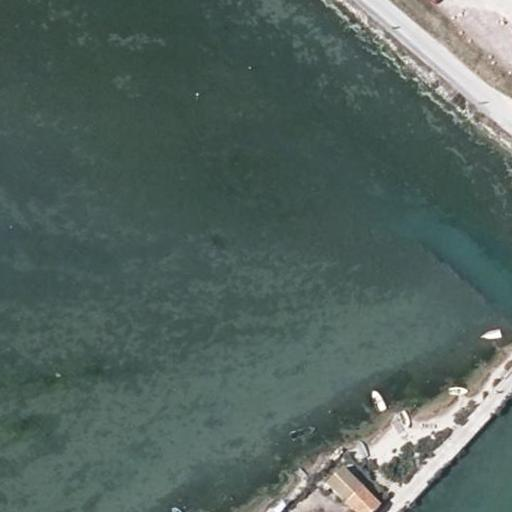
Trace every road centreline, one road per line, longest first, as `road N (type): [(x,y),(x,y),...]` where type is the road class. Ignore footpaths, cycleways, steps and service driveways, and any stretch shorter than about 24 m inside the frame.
road 1 (unclassified): [(511,118),(372,0)]
road 2 (track): [(511,391),(393,511)]
